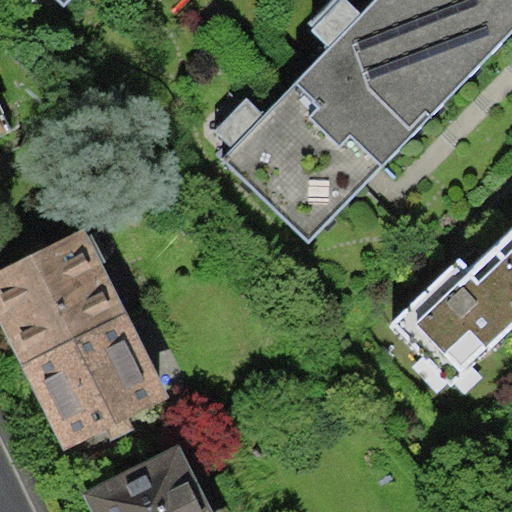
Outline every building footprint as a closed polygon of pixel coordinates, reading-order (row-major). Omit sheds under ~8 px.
[(54,0),(63,8),(71,0),(54,0)] [(242,149),(230,161),(305,237),(511,32),(511,0),(373,0),(378,4),(361,21),(344,4),(314,32),(339,57),(265,129),(245,109),(223,130),(242,149)] [(511,230),(476,267),(462,253),(387,327),(451,391),(511,330),(511,230)] [(91,231),(0,272),(0,319),(62,452),(170,402),(91,231)] [(214,511),(182,443),(87,487),(98,511),(214,511)]
